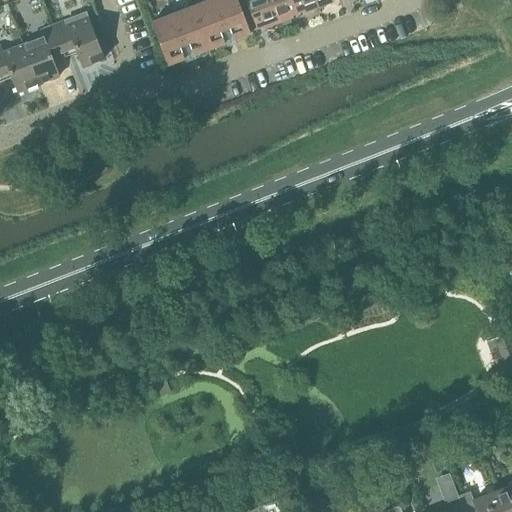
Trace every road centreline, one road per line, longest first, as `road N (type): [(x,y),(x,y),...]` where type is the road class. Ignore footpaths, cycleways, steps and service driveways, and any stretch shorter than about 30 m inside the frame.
road 1 (primary): [(0,302),(511,103)]
road 2 (residential): [(415,0),(163,94),(134,88)]
road 3 (residential): [(134,88),(0,138)]
